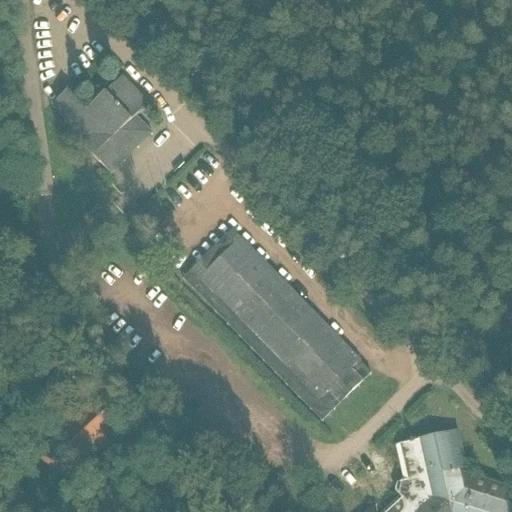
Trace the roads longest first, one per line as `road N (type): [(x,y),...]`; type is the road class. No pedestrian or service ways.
road 1 (track): [(139,0),(511,378)]
road 2 (unclassified): [(193,125),(453,384)]
road 3 (unclassified): [(22,0),(50,269)]
road 4 (unclassified): [(193,125),(50,269)]
road 5 (unclassified): [(72,0),(193,125)]
